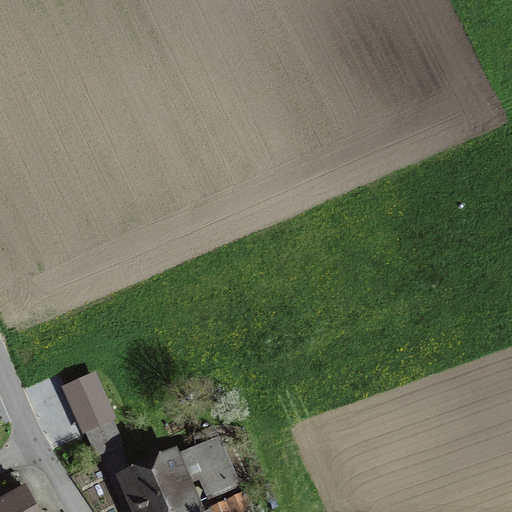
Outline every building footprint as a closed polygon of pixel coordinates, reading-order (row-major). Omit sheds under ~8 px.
[(78,423),(115,413),(102,364),(65,374),(78,423)] [(114,422),(86,433),(95,456),(123,445),(114,422)] [(194,511),(173,461),(128,480),(141,511),(194,511)] [(48,511),(35,487),(0,506),(0,511),(48,511)] [(241,494),(210,508),(211,511),(240,511),(248,509),(241,494)]
